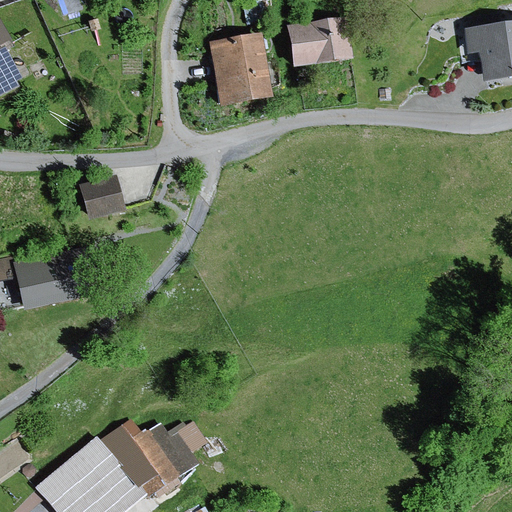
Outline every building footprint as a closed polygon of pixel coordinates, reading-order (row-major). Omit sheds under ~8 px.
[(344,24),(283,30),(287,74),(349,68),(344,24)] [(511,30),(460,34),(464,86),(511,81),(511,30)] [(271,31),(218,40),(228,105),(281,96),(271,31)] [(0,60),(0,93),(13,86),(0,60)] [(106,183),(72,190),(78,220),(112,214),(106,183)] [(84,251),(10,264),(18,308),(92,295),(84,251)] [(96,443),(34,492),(51,511),(108,511),(124,500),(132,507),(192,469),(186,461),(205,449),(190,426),(166,441),(159,428),(141,438),(132,421),(96,443)]
